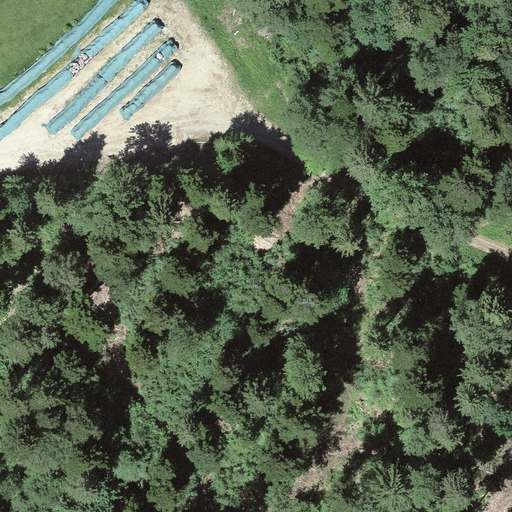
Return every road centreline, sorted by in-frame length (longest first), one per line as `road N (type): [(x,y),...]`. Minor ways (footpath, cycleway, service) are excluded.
road 1 (track): [(0,166),(104,149),(214,150),(317,163),(511,264)]
road 2 (track): [(317,163),(200,66),(178,0)]
